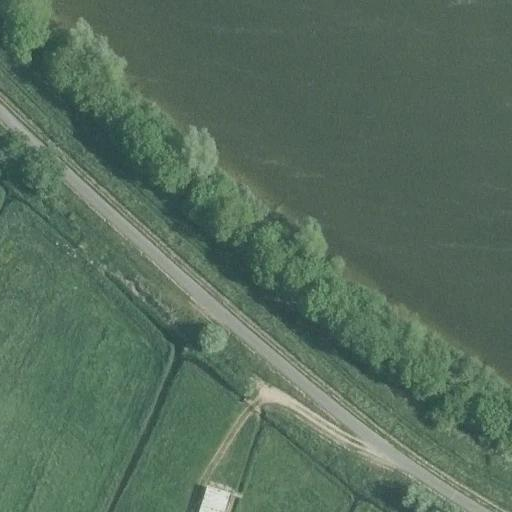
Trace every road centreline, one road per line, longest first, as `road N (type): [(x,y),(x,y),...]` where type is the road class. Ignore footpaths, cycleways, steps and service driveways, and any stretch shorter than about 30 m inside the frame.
road 1 (unclassified): [(480,511),(330,407),(82,193),(0,110)]
road 2 (track): [(191,511),(205,475),(259,399),(352,444),(398,456)]
road 3 (track): [(223,314),(194,315),(113,260),(91,255),(70,280)]
